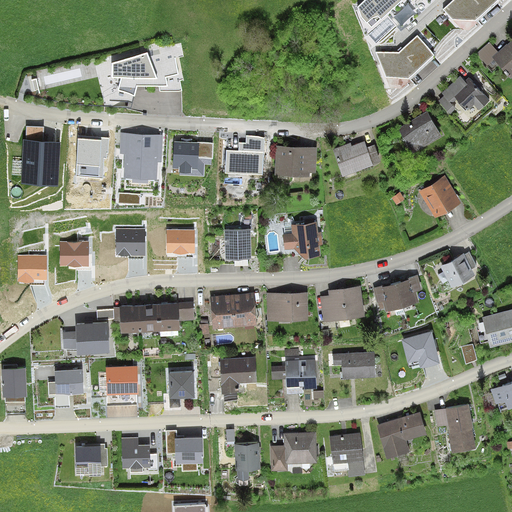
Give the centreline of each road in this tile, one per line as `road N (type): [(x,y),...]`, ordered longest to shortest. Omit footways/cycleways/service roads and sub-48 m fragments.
road 1 (residential): [(0,343),(67,302),(114,286),(335,274),(391,263),(511,201)]
road 2 (residential): [(24,105),(53,115),(159,122),(318,131),(359,124),(394,111),(511,12)]
road 3 (residential): [(0,428),(334,416),(402,402),(511,359)]
